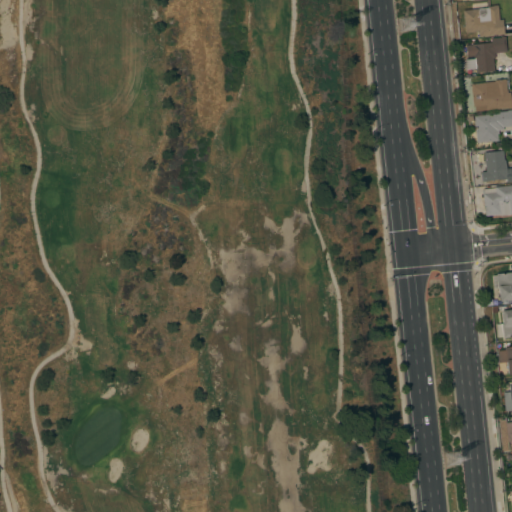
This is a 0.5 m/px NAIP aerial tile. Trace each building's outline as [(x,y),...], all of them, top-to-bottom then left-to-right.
[(461,11),(486,8),(486,7),(492,6),(496,5),(498,20),(501,20),(503,34),(477,37),(476,32),(463,33),(461,11)] [(493,53),(493,58),(491,58),(493,71),(474,73),(473,69),(464,70),(463,60),(472,59),(472,57),(465,57),(464,45),(490,43),(489,39),(499,38),(499,37),(504,37),(505,52),(493,53)] [(506,93),(509,92),(510,109),(506,109),(464,112),(461,79),(469,79),(470,84),(484,83),(484,76),(493,76),(494,80),(504,79),(506,93)] [(475,138),(469,139),(468,129),(473,129),(472,117),(497,114),(497,112),(506,112),(506,111),(510,110),(510,111),(511,111),(511,126),(501,127),(502,130),(497,130),(497,134),(495,134),(496,140),(494,141),(489,142),(489,141),(475,142),(475,138)] [(501,151),(502,160),(504,160),(505,169),(511,168),(511,182),(505,183),(504,179),(480,181),(479,172),(484,172),(482,152),(501,151)] [(511,214),(498,216),(498,215),(483,216),(481,194),(482,194),(482,189),(493,188),(493,187),(511,185),(511,214)] [(511,300),(497,302),(496,288),(492,288),(490,276),(494,275),(494,274),(511,271),(511,300)] [(511,336),(501,338),(501,336),(495,337),(494,325),(500,324),(499,311),(511,309),(511,336)] [(511,374),(505,375),(504,362),(496,363),(495,351),(503,350),(502,347),(511,346),(511,374)] [(511,411),(511,382),(506,384),(507,393),(501,394),(503,412),(511,411)] [(497,421),(503,420),(503,422),(510,422),(510,421),(511,420),(511,441),(505,442),(506,450),(500,451),(497,421)]
